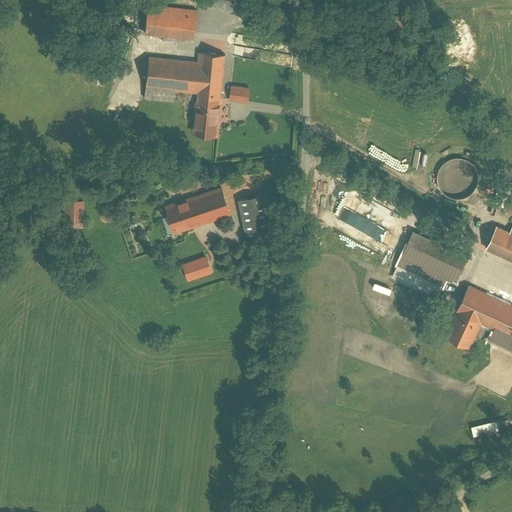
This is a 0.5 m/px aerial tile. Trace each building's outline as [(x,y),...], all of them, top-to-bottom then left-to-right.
[(211,0),(210,8),(249,15),(252,0),(211,0)] [(197,12),(149,7),(146,36),(195,41),(197,12)] [(217,137),(226,57),(199,54),(198,62),(149,57),(144,104),(175,107),(177,92),(198,94),(193,135),(217,137)] [(251,89),(233,87),(231,101),(248,103),(251,89)] [(176,232),(229,215),(221,189),(168,206),(176,232)] [(272,236),(264,197),(239,202),(248,241),(272,236)] [(511,231),(499,226),(487,254),(511,265),(511,231)] [(461,253),(414,234),(400,267),(447,287),(461,253)] [(189,281),(213,274),(207,257),(184,265),(189,281)] [(511,307),(470,288),(447,338),(472,350),(482,327),(495,333),(491,341),(511,351),(511,307)]
